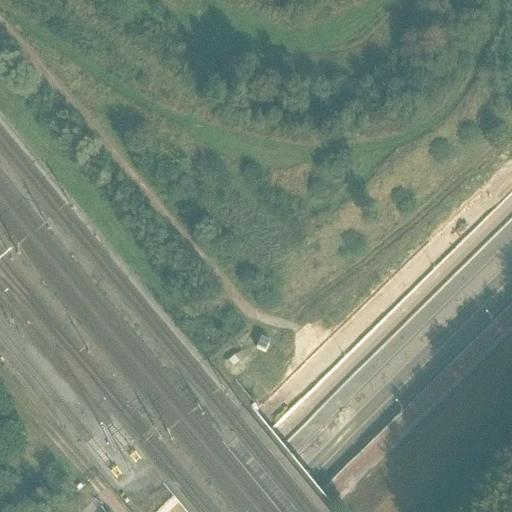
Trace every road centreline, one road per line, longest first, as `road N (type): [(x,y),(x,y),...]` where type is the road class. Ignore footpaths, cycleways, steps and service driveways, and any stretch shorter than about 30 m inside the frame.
road 1 (secondary): [(511,219),(217,511)]
road 2 (secondary): [(281,511),(511,285)]
road 3 (track): [(0,96),(154,283)]
road 4 (track): [(106,495),(0,374)]
